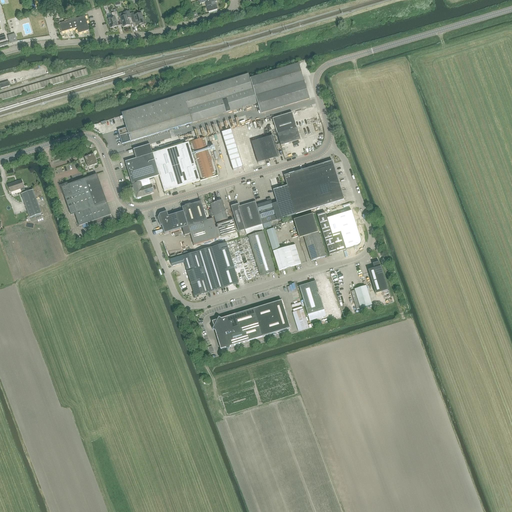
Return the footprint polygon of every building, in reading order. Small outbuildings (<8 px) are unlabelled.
[(202,0),(199,1),(200,4),(205,3),(208,12),(209,12),(217,10),(217,9),(215,2),(217,1),(216,0),(202,0)] [(119,14),(120,18),(123,27),(130,25),(128,19),(131,18),(129,11),(119,14)] [(118,18),(117,12),(111,13),(113,18),(108,19),(111,28),(118,26),(115,18),(118,18)] [(136,23),(137,26),(141,25),(141,26),(146,24),(144,20),(143,21),(141,13),(134,16),(133,13),(130,14),(133,23),(136,23)] [(59,24),(61,32),(77,28),(78,33),(89,30),(85,16),(76,18),(76,17),(67,20),(68,21),(59,24)] [(12,34),(8,36),(10,43),(17,41),(16,37),(13,38),(12,34)] [(299,64),(250,79),(257,103),(261,114),(309,99),(299,64)] [(257,103),(250,79),(249,77),(123,116),(126,128),(118,131),(122,144),(131,142),(192,123),(257,103)] [(292,113),(273,118),(281,145),(300,139),(292,113)] [(257,122),(257,117),(248,119),(249,128),(259,126),(259,122),(257,122)] [(233,171),(243,168),(232,130),(222,133),(233,171)] [(251,142),(258,163),(279,156),(272,135),(251,142)] [(217,176),(206,137),(190,142),(201,181),(217,176)] [(189,143),(153,154),(159,175),(164,191),(200,181),(189,143)] [(136,159),(125,162),(132,184),(140,181),(150,178),(159,175),(153,154),(150,145),(134,150),(136,159)] [(87,161),(86,161),(88,168),(97,164),(94,155),(86,157),(87,161)] [(287,186),(296,215),(344,200),(332,161),(284,176),(287,186)] [(95,207),(107,203),(97,175),(85,179),(95,207)] [(140,181),(132,184),(136,198),(154,193),(151,185),(150,180),(150,178),(140,181)] [(65,186),(61,187),(65,198),(71,216),(75,214),(77,220),(79,227),(97,220),(111,215),(109,209),(107,203),(95,207),(85,179),(81,180),(78,181),(75,182),(72,183),(68,185),(68,184),(65,185),(65,186)] [(16,182),(9,184),(11,192),(20,189),(21,191),(25,190),(24,188),(22,181),(16,182)] [(296,215),(287,186),(273,190),(277,203),(282,219),(296,215)] [(21,194),(30,218),(42,214),(33,190),(21,194)] [(264,229),(271,227),(270,222),(277,220),(275,214),(270,198),(267,200),(268,202),(257,205),(263,225),(264,229)] [(182,207),(183,212),(188,226),(207,221),(201,201),(182,207)] [(228,219),(222,201),(211,204),(216,223),(228,219)] [(231,207),(239,232),(262,225),(255,202),(239,207),(239,204),(231,207)] [(361,241),(351,211),(327,219),(332,236),(340,233),(346,250),(358,246),(360,245),(361,243),(361,241)] [(164,234),(188,226),(183,212),(168,216),(167,212),(160,214),(158,218),(160,226),(162,226),(164,234)] [(325,213),(317,215),(329,255),(346,250),(340,233),(332,236),(327,219),(325,213)] [(302,238),(304,237),(311,261),(326,256),(318,232),(313,214),(294,220),(299,238),(302,238)] [(188,226),(194,245),(219,238),(215,226),(213,219),(207,221),(188,226)] [(215,226),(219,238),(237,232),(233,220),(215,226)] [(150,223),(151,227),(154,226),(155,229),(156,229),(157,230),(158,230),(157,226),(155,222),(150,223)] [(276,228),(266,230),(269,244),(271,243),(272,248),(279,247),(276,228)] [(263,232),(248,237),(253,254),(260,277),(275,272),(263,232)] [(197,252),(183,257),(194,293),(192,294),(194,298),(198,297),(198,295),(207,293),(209,292),(224,288),(239,283),(234,268),(226,243),(211,248),(197,252)] [(290,246),(273,252),(279,271),(296,265),(290,246)] [(388,291),(381,267),(380,267),(379,262),(373,264),(374,269),(368,270),(375,294),(388,291)] [(316,282),(299,287),(308,315),(324,310),(316,282)] [(355,290),(351,291),(356,310),(372,305),(366,286),(354,289),(355,290)] [(212,329),(215,331),(221,350),(226,348),(229,349),(230,347),(290,329),(281,301),(212,322),(214,327),(212,329)] [(293,312),(299,331),(299,332),(309,329),(303,309),(293,312)]
